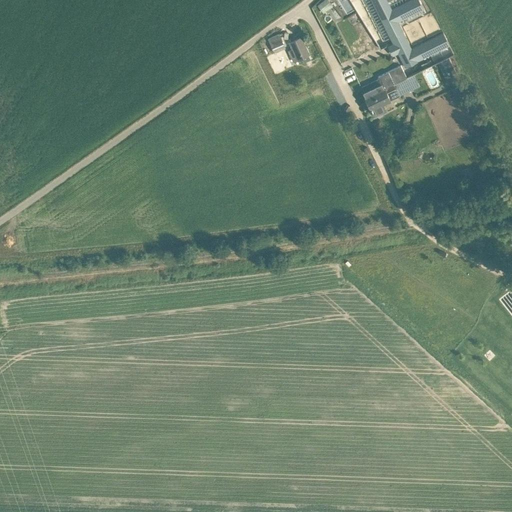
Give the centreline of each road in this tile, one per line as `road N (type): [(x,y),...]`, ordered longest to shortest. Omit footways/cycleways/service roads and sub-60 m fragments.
road 1 (unclassified): [(0,220),(300,7)]
road 2 (track): [(380,164),(413,222),(511,281)]
road 3 (unclassified): [(300,7),(380,164)]
